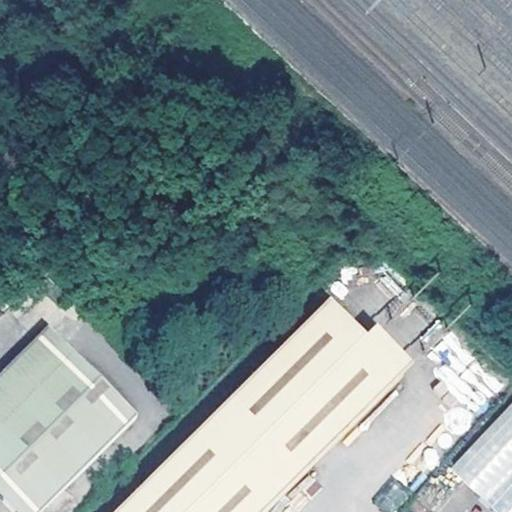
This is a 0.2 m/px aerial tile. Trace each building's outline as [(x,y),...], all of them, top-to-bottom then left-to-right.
[(257,511),(395,370),(322,298),(113,511),(257,511)] [(0,402),(56,346),(39,330),(0,370),(0,402)] [(56,346),(0,402),(0,505),(6,511),(36,511),(130,415),(56,346)] [(511,511),(511,402),(449,467),(496,511),(511,511)] [(387,511),(394,511),(409,493),(391,478),(373,501),(387,511)]
